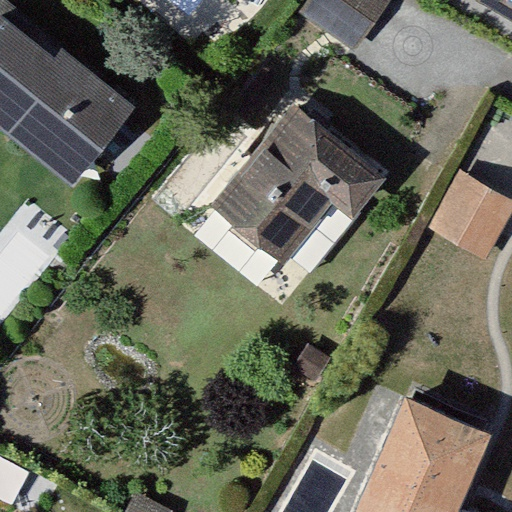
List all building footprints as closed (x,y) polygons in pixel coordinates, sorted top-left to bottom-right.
[(128,98),(0,0),(0,130),(64,180),(128,98)] [(382,0),(300,0),(290,15),(346,53),(382,0)] [(511,0),(481,0),(511,19),(511,0)] [(374,171),(290,105),(215,202),(273,249),(318,190),(343,210),(374,171)] [(507,198),(461,172),(428,229),(474,255),(507,198)] [(450,511),(487,419),(399,384),(348,511),(450,511)]
